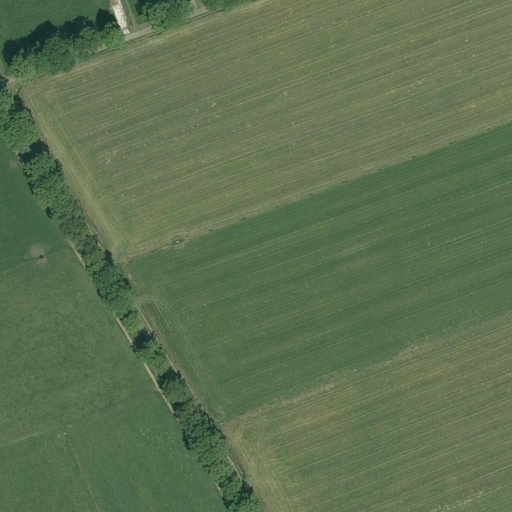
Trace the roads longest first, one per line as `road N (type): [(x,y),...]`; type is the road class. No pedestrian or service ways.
road 1 (unclassified): [(247,511),(48,180),(0,83)]
road 2 (unknown): [(0,71),(207,0)]
